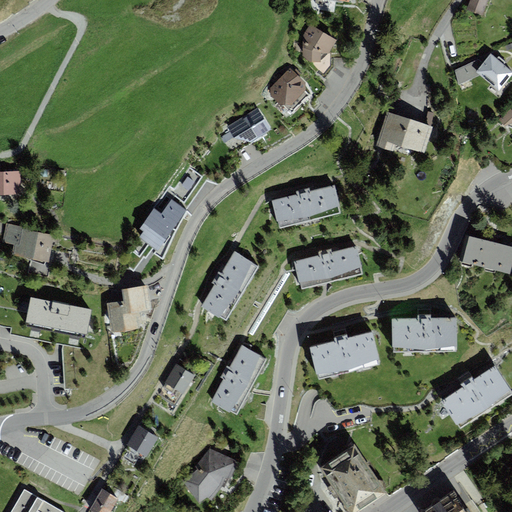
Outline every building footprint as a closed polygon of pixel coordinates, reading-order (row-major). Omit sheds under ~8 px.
[(14,0),(8,5),(15,15),(29,5),(25,0),(14,0)] [(488,0),(469,0),(466,10),(482,16),(488,0)] [(329,54),(337,41),(310,24),(303,35),(302,57),(311,63),(321,62),(321,60),(327,54),(329,54)] [(511,74),(511,71),(490,54),(483,62),(475,72),(479,75),(498,91),(511,74)] [(455,71),(459,85),(479,75),(475,72),(483,62),(478,59),(455,71)] [(305,83),(290,68),(270,88),(270,95),(281,106),(285,106),(291,113),(309,95),(305,91),(305,83)] [(511,107),(499,120),(505,126),(511,123),(511,107)] [(250,143),(272,130),(258,108),(227,126),(234,138),(250,143)] [(421,120),(433,122),(435,112),(423,110),(421,120)] [(433,127),(387,112),(375,147),(392,152),(394,151),(409,156),(415,151),(424,154),(433,127)] [(0,194),(20,194),(20,172),(1,172),(0,164),(0,163),(0,194)] [(279,228),(341,213),(334,186),(310,191),(310,188),(296,191),(297,195),(273,200),(279,228)] [(139,238),(158,251),(187,210),(172,199),(161,214),(154,209),(139,229),(143,232),(139,238)] [(48,263),(53,236),(32,231),(33,230),(0,222),(0,236),(3,237),(2,243),(14,245),(12,255),(48,263)] [(510,274),(511,265),(511,247),(466,236),(460,262),(510,274)] [(302,289),(363,274),(356,246),(332,252),(331,249),(319,252),(319,255),(295,261),(302,289)] [(226,321),(259,267),(234,252),(221,273),(218,272),(212,283),(215,284),(201,306),(226,321)] [(107,304),(111,333),(140,329),(138,317),(142,317),(141,312),(152,310),(148,285),(121,289),(123,301),(107,304)] [(92,309),(31,298),(26,326),(86,338),(92,309)] [(393,353),(457,351),(456,318),(431,319),(430,309),(424,309),(417,310),(418,319),(393,320),(393,353)] [(319,380),(380,365),(373,332),(348,338),(345,329),(339,330),(333,332),(335,341),(311,347),(319,380)] [(236,415),(267,359),(241,345),(229,367),(227,366),(221,377),(223,379),(211,401),(236,415)] [(175,406),(194,375),(177,364),(158,395),(175,406)] [(460,429),(511,395),(511,392),(495,366),(474,379),(469,372),(458,380),(460,382),(463,387),(441,401),(460,429)] [(264,420),(267,405),(259,403),(256,419),(264,420)] [(144,461),(157,437),(139,426),(121,457),(134,465),(138,458),(144,461)] [(348,511),(358,511),(386,494),(354,445),(319,467),(331,486),(328,488),(332,493),(335,498),(338,496),(348,511)] [(197,470),(182,481),(200,504),(207,497),(212,501),(222,487),(226,478),(230,480),(238,462),(209,449),(195,467),(197,470)] [(110,511),(118,499),(102,489),(89,510),(91,511),(110,511)] [(11,511),(62,511),(24,490),(11,511)] [(465,511),(453,493),(424,511),(465,511)]
